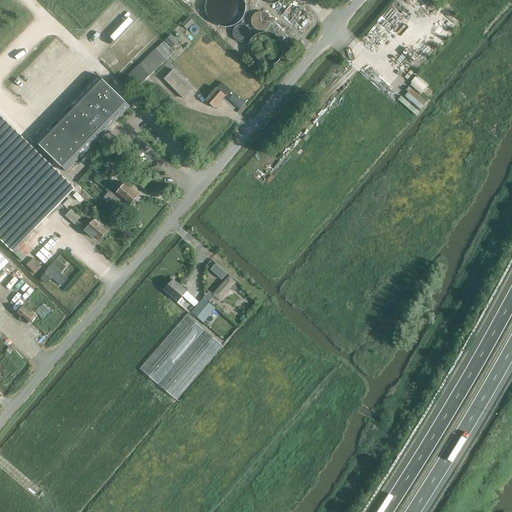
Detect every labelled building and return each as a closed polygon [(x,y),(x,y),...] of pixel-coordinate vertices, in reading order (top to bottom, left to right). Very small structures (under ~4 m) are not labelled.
[(207,0),(208,1),(207,2),(207,3),(207,6),(207,7),(207,8),(208,11),(208,12),(209,13),(209,14),(210,15),(211,17),(212,19),(214,20),(215,21),(216,22),(218,23),(220,24),(222,25),(224,25),(226,25),(228,25),(229,25),(231,25),(234,24),(236,23),(237,22),(239,22),(241,20),(242,19),(243,18),(244,17),(245,14),(246,13),(246,12),(247,10),(247,9),(247,8),(247,6),(247,4),(247,3),(247,1),(247,0),(246,0),(207,0)] [(261,11),(260,11),(259,12),(258,12),(257,12),(256,13),(255,14),(254,14),(253,16),(252,17),(252,18),(251,19),(251,20),(251,21),(251,22),(251,23),(252,24),(252,25),(252,26),(253,27),(254,28),(255,29),(256,30),(257,30),(258,30),(259,31),(261,31),(262,31),(263,30),(264,30),(265,30),(266,29),(268,28),(268,27),(269,26),(270,25),(270,24),(270,23),(270,22),(270,21),(270,20),(270,19),(270,18),(270,17),(269,16),(268,15),(267,14),(266,13),(265,12),(264,12),(263,12),(261,11)] [(187,29),(194,22),(190,18),(182,25),(187,29)] [(250,31),(249,30),(249,29),(248,27),(246,26),(245,26),(244,25),(242,25),(240,25),(239,25),(237,26),(236,27),(235,28),(234,29),(233,30),(233,31),(233,32),(233,33),(233,34),(233,35),(233,36),(233,37),(234,38),(234,39),(235,40),(236,41),(237,41),(238,42),(239,42),(241,42),(242,42),(243,42),(244,42),(245,42),(246,41),(247,40),(248,40),(248,39),(249,38),(250,37),(250,36),(250,35),(250,34),(250,33),(250,32),(250,31)] [(281,42),(280,41),(279,40),(278,38),(277,37),(276,36),(274,35),(273,34),(271,34),(270,33),(268,33),(267,33),(265,32),(264,33),(262,33),(261,33),(259,33),(258,34),(257,35),(255,36),(254,37),(252,38),(251,39),(251,40),(250,41),(249,43),(249,44),(248,46),(248,47),(248,48),(248,50),(248,51),(248,52),(248,54),(249,56),(249,57),(250,59),(251,61),(252,62),(253,63),(255,65),(257,66),(259,66),(260,67),(261,67),(264,67),(266,68),(267,67),(269,67),(271,67),(272,66),(274,65),(276,64),(277,63),(279,61),(280,60),(281,58),(281,56),(282,56),(282,54),(282,52),(283,51),(283,49),(282,48),(282,46),(282,45),(282,44),(281,43),(281,42)] [(134,91),(170,56),(174,53),(174,52),(168,46),(164,42),(123,80),(134,91)] [(177,49),(171,43),(168,46),(174,52),(177,49)] [(193,90),(174,70),(165,79),(185,99),(193,90)] [(62,169),(125,102),(101,79),(37,145),(62,169)] [(215,108),(231,90),(221,82),(206,100),(215,108)] [(421,110),(428,101),(411,87),(400,100),(417,114),(420,109),(421,110)] [(239,111),(245,103),(241,99),(234,107),(239,111)] [(75,188),(0,116),(0,239),(13,252),(75,188)] [(107,169),(114,159),(103,153),(97,163),(107,169)] [(144,189),(155,176),(142,165),(131,177),(144,189)] [(139,195),(125,184),(125,185),(123,183),(121,186),(122,187),(116,194),(130,206),(130,205),(133,205),(135,202),(135,200),(139,195)] [(121,200),(110,191),(103,199),(107,202),(109,199),(116,206),(121,200)] [(107,232),(94,221),(89,226),(84,221),(79,227),(85,231),(92,238),(94,235),(100,240),(107,232)] [(0,272),(9,262),(0,253),(0,272)] [(58,258),(46,271),(62,285),(69,278),(62,272),(68,266),(58,258)] [(227,275),(216,266),(211,271),(222,280),(227,275)] [(220,301),(235,283),(229,277),(213,295),(215,296),(220,301)] [(187,291),(173,280),(164,290),(178,302),(187,291)] [(209,303),(215,296),(213,295),(210,292),(204,299),(209,303)] [(203,323),(215,309),(209,303),(204,299),(191,313),(203,323)] [(35,316),(23,306),(16,314),(21,318),(19,320),(22,322),(23,320),(28,324),(35,316)] [(186,315),(140,369),(178,400),(223,347),(186,315)]
